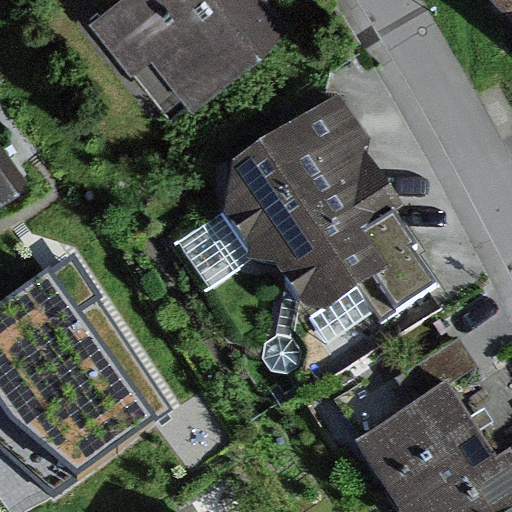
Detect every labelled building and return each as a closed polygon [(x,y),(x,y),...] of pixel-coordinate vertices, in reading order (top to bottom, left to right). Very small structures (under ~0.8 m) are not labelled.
[(279,40),(249,0),(123,0),(106,14),(183,114),(279,40)] [(511,0),(482,0),(511,30),(511,0)] [(421,231),(329,96),(228,164),(320,300),(421,231)] [(0,203),(21,189),(0,160),(0,203)] [(170,269),(203,316),(253,281),(221,234),(170,269)] [(145,355),(70,250),(26,282),(34,293),(0,316),(0,334),(96,468),(172,414),(135,363),(145,355)] [(408,511),(411,511),(424,504),(493,462),(446,387),(363,439),(408,511)] [(493,462),(424,504),(428,511),(511,511),(511,451),(511,450),(493,462)]
